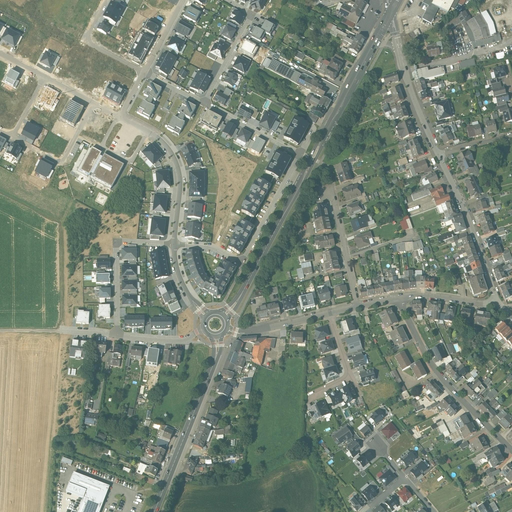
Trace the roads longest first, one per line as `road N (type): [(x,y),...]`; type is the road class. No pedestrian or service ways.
road 1 (secondary): [(224,315),(374,43)]
road 2 (residential): [(171,245),(246,258),(300,154)]
road 3 (residential): [(511,449),(440,379),(398,296)]
road 4 (secondary): [(154,511),(213,363),(216,336)]
road 5 (tertiary): [(501,308),(438,153)]
road 6 (residential): [(171,245),(175,164),(155,137),(119,116)]
road 7 (residential): [(171,245),(116,242),(117,337)]
road 8 (residential): [(0,130),(59,163),(92,102)]
road 9 (track): [(61,331),(60,222),(72,200)]
road 10 (residential): [(225,0),(251,14),(204,104)]
